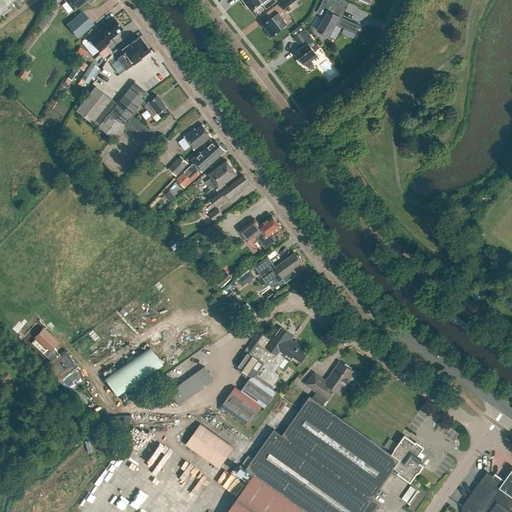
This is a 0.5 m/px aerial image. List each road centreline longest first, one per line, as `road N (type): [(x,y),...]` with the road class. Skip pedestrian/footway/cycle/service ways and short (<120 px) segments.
road 1 (secondary): [(506,406),(371,307),(343,277),(137,0)]
road 2 (unclassified): [(298,123),(411,260),(511,332)]
road 3 (unclassified): [(486,432),(293,294)]
road 4 (unclassified): [(298,123),(365,71),(402,0)]
road 5 (unclassified): [(204,0),(298,123)]
